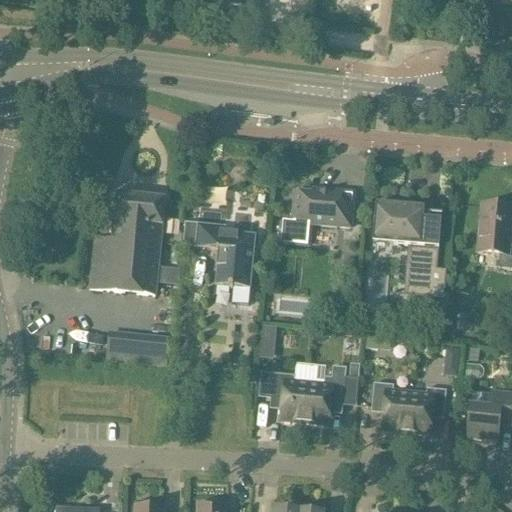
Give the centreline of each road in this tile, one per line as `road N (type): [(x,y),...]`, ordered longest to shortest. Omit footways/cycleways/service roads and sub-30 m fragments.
road 1 (residential): [(511,500),(475,481),(254,462),(6,454)]
road 2 (tertiary): [(309,78),(156,58),(0,57)]
road 3 (tertiary): [(2,93),(73,78),(143,77),(305,98)]
road 4 (residential): [(315,139),(511,150)]
road 5 (tertiary): [(6,454),(7,338),(0,318)]
road 6 (residential): [(511,66),(440,58),(397,101)]
